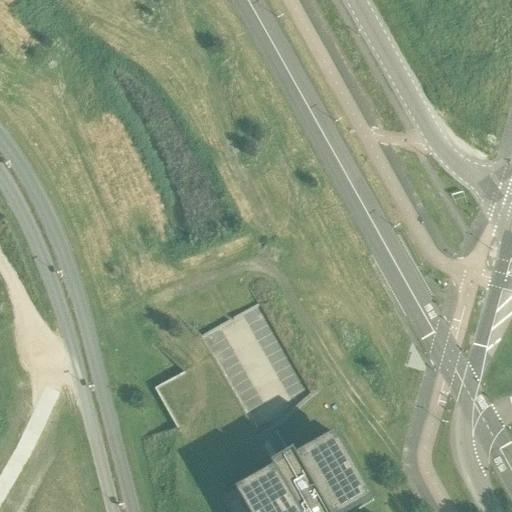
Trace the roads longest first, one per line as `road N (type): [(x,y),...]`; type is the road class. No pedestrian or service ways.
road 1 (tertiary): [(133,511),(59,244),(0,140)]
road 2 (tertiary): [(0,179),(65,329),(112,511)]
road 3 (unclassified): [(507,186),(464,170),(434,143),(356,0)]
road 4 (unclassified): [(511,242),(485,345),(463,386),(467,460)]
